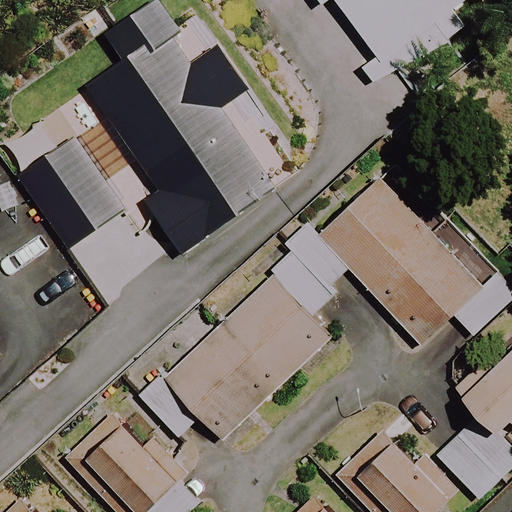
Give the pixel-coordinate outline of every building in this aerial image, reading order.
[(234,0),(235,1),(236,0),(312,0),(317,6),(324,0),(331,0),(378,64),(466,0),(234,0)] [(63,246),(119,210),(109,195),(145,172),(161,196),(146,206),(180,254),(271,191),(212,105),(237,87),(215,56),(191,73),(168,40),(91,94),(110,122),(20,180),(63,246)] [(280,252),(324,302),(352,277),(416,349),(452,317),(470,337),(511,300),(511,294),(449,224),(433,239),(372,170),(280,252)] [(324,302),(280,252),(128,387),(175,440),(197,420),(217,443),(333,341),(310,315),(324,302)] [(511,421),(511,338),(452,390),(493,438),(511,421)] [(146,511),(177,481),(111,417),(90,438),(73,456),(130,511),(146,511)] [(511,474),(511,460),(467,420),(432,458),(484,506),(511,474)] [(437,511),(457,494),(397,430),(351,474),(387,511),(437,511)] [(335,511),(313,492),(295,511),(335,511)] [(39,511),(26,500),(14,511),(39,511)]
